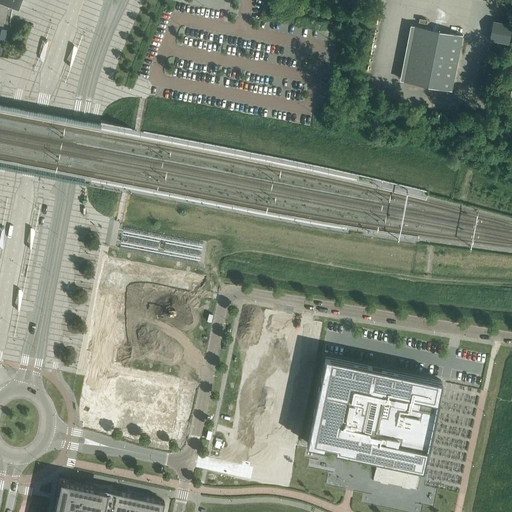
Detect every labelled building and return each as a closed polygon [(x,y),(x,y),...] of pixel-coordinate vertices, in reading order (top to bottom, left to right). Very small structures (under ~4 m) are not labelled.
[(0,0),(0,2),(18,9),(21,0),(0,0)] [(403,80),(451,90),(462,34),(414,25),(403,80)] [(110,267),(85,395),(110,400),(110,397),(116,398),(122,399),(122,400),(137,402),(136,405),(179,413),(181,414),(194,346),(174,342),(171,359),(171,361),(170,361),(168,371),(169,371),(168,374),(168,373),(168,375),(166,375),(160,374),(148,371),(148,372),(146,371),(134,368),(134,369),(132,368),(131,368),(132,363),(131,362),(132,358),(133,358),(133,357),(133,352),(134,352),(136,341),(136,340),(136,338),(137,338),(139,326),(139,324),(142,312),(141,312),(142,310),(144,299),(201,310),(207,280),(134,266),(133,272),(110,267)] [(307,443),(352,452),(353,448),(364,451),(363,454),(422,467),(441,380),(325,356),(307,443)] [(373,481),(417,490),(420,473),(376,464),(373,481)] [(61,479),(53,511),(74,511),(76,503),(118,511),(161,511),(164,501),(61,479)]
